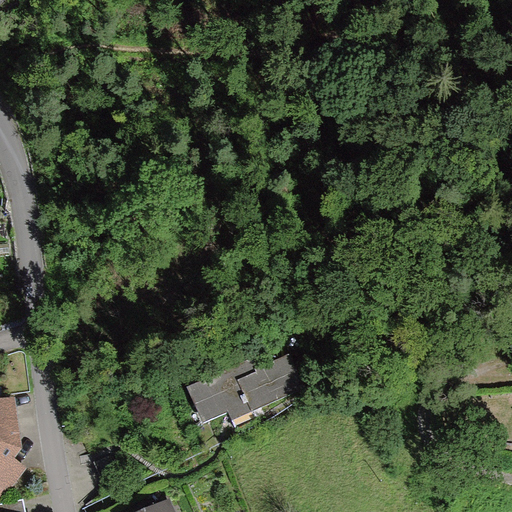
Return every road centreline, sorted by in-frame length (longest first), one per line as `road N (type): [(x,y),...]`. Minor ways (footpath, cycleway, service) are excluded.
road 1 (residential): [(62,511),(16,170),(0,134)]
road 2 (track): [(366,0),(0,77)]
road 3 (residential): [(511,356),(445,381),(432,391),(424,418),(435,448),(511,479)]
